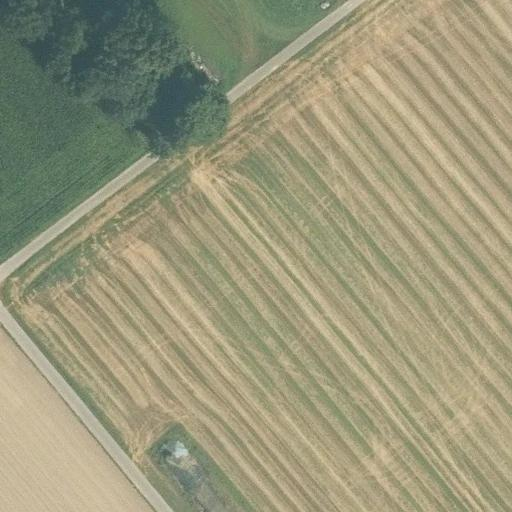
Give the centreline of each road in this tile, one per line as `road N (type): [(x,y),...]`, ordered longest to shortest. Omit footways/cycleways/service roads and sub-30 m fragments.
road 1 (track): [(354,0),(0,271)]
road 2 (track): [(0,316),(162,511)]
